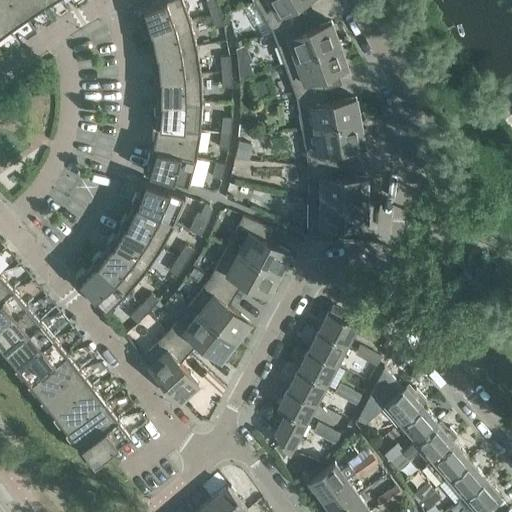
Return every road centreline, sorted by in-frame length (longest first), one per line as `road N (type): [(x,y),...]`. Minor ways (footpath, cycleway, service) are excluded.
road 1 (residential): [(48,266),(90,224),(120,168),(131,111),(109,4)]
road 2 (residential): [(223,443),(202,465),(48,266)]
road 3 (residential): [(223,443),(289,296),(312,269),(388,262)]
road 4 (residential): [(388,262),(396,133),(349,0)]
road 5 (residential): [(388,262),(404,317),(427,354),(511,452)]
road 6 (residential): [(10,221),(46,180),(65,140),(70,88),(58,33)]
